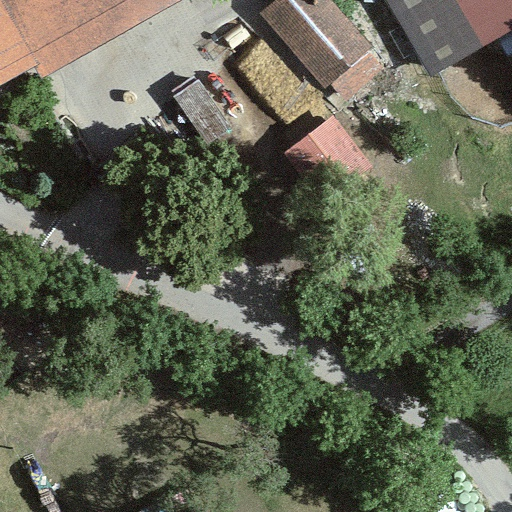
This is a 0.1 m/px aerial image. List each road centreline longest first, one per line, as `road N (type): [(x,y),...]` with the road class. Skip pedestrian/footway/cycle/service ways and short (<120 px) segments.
road 1 (residential): [(370,392),(0,209)]
road 2 (residential): [(511,511),(475,460),(439,427),(370,392)]
road 3 (unclassified): [(511,295),(370,392)]
